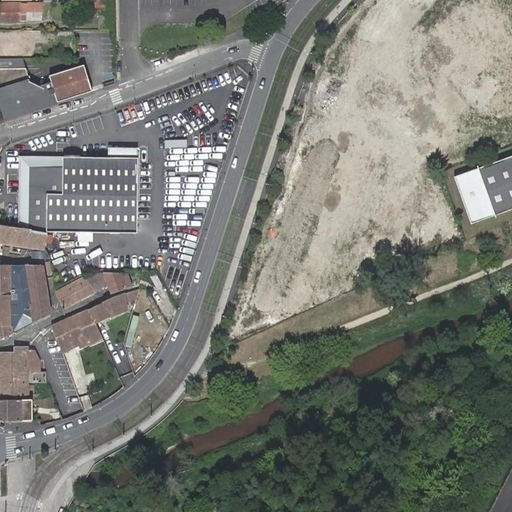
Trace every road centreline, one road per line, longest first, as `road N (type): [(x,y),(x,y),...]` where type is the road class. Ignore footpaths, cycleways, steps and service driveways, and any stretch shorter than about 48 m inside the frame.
road 1 (tertiary): [(0,444),(92,421),(136,393),(165,361),(191,306),(271,58)]
road 2 (residential): [(0,135),(236,51),(271,58)]
